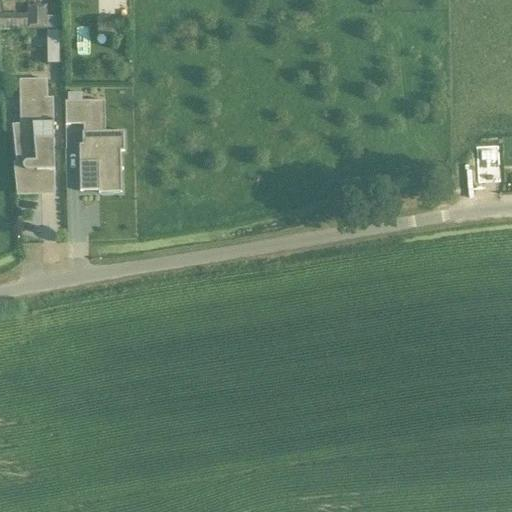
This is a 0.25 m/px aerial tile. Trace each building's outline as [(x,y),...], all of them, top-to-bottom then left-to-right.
[(261,0),(251,0),(252,29),(262,29),(261,0)] [(46,7),(27,7),(27,31),(47,31),(47,30),(61,30),(61,17),(46,17),(46,7)] [(127,35),(127,17),(99,17),(99,35),(116,35),(116,47),(128,46),(127,35)] [(55,62),(55,31),(42,31),(42,62),(55,62)] [(43,83),(23,84),(24,130),(12,131),(18,195),(42,194),(42,173),(54,172),(52,100),(43,100),(43,83)] [(90,104),(64,104),(64,126),(90,126),(90,104)] [(83,146),(80,147),(81,193),(99,192),(99,183),(121,182),(121,152),(124,152),(124,132),(83,133),(83,146)] [(494,148),(475,148),(474,184),(493,184),(494,148)]
